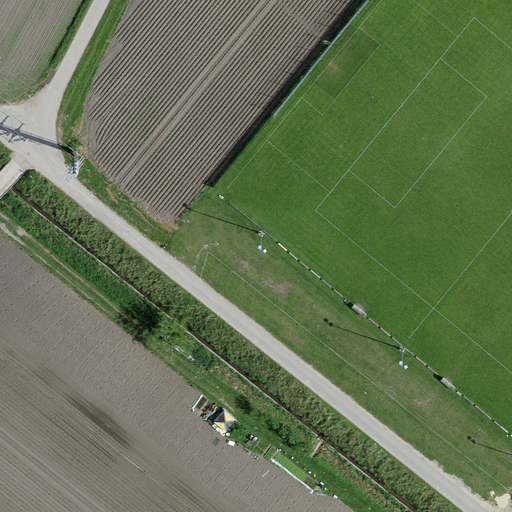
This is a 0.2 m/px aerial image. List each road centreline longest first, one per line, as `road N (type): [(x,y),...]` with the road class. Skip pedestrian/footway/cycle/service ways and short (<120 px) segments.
road 1 (track): [(0,131),(488,511)]
road 2 (track): [(102,0),(27,153)]
